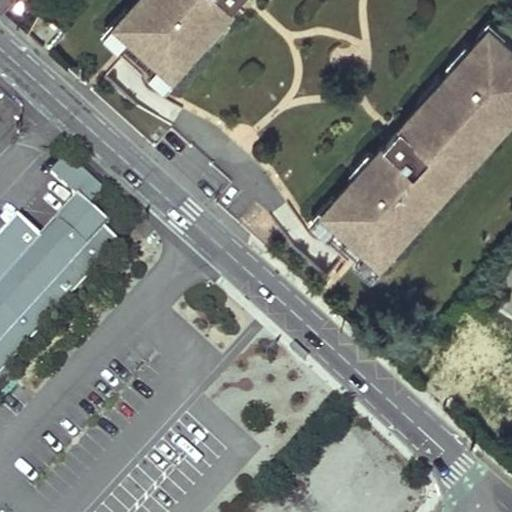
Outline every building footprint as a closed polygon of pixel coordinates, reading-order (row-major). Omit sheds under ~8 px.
[(11,0),(0,0),(0,5),(3,9),(11,0)] [(135,0),(110,28),(165,80),(204,38),(201,35),(220,15),(223,18),(239,0),(135,0)] [(511,117),(511,42),(493,25),(472,47),(476,50),(457,70),(454,67),(443,80),(448,84),(428,106),(423,102),(403,125),(411,131),(404,138),(396,131),(375,155),(379,158),(361,178),(357,175),(318,218),(376,270),(511,117)] [(101,190),(64,155),(50,170),(77,195),(39,237),(19,219),(0,240),(0,373),(102,262),(115,273),(133,254),(105,228),(109,223),(88,204),(101,190)] [(511,339),(459,313),(437,359),(511,395),(511,393),(511,339)]
